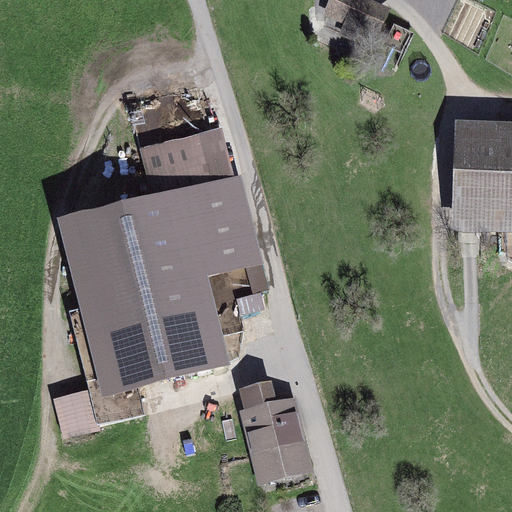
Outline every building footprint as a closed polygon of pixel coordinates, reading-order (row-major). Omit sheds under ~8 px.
[(392,12),(365,0),(331,0),(323,18),(378,43),(392,12)] [(511,131),(455,130),(452,240),(511,241),(511,131)] [(140,154),(153,204),(233,183),(220,133),(140,154)] [(54,230),(101,411),(231,377),(207,285),(263,270),(240,181),(233,183),(153,204),(54,230)] [(242,356),(240,315),(227,316),(229,357),(242,356)] [(240,417),(258,491),(315,477),(296,403),(278,408),(273,388),(239,396),(244,416),(240,417)] [(54,403),(65,442),(100,432),(89,393),(54,403)] [(280,511),(295,511),(295,501),(280,502),(280,511)]
